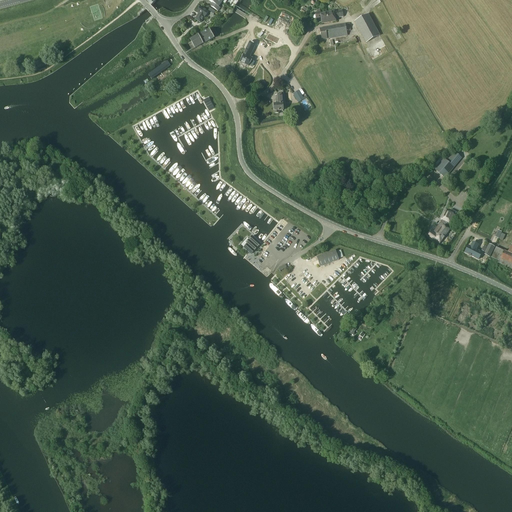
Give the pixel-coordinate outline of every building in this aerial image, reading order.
[(222,2),(218,0),(208,0),(209,0),(213,4),(212,7),(218,11),(220,8),(218,7),(222,2)] [(201,7),(197,13),(199,14),(195,19),(200,23),(204,18),(208,12),(201,7)] [(326,13),(328,23),(336,22),(335,19),(343,17),(342,10),(334,12),(326,13)] [(322,24),(328,23),(326,13),(321,14),(320,11),(317,12),(317,14),(315,14),(316,20),(321,19),(322,24)] [(354,22),(366,43),(380,36),(368,14),(354,22)] [(345,24),(320,29),(322,40),(347,36),(347,32),(351,31),(349,24),(345,24)] [(209,29),(199,35),(204,44),(214,38),(209,29)] [(204,44),(199,35),(198,35),(190,40),(195,49),(204,44)] [(246,50),(241,60),(240,62),(249,66),(252,59),(249,58),(252,52),(246,50)] [(221,58),(220,63),(218,67),(233,72),(236,63),(221,58)] [(38,68),(39,68),(44,66),(46,65),(44,59),(36,63),(38,68)] [(167,61),(148,74),(152,79),(171,66),(167,61)] [(293,94),(297,101),(303,98),(302,95),(303,94),(301,90),(293,94)] [(276,96),(276,104),(274,104),(274,111),(274,114),(279,113),(279,111),(283,111),(283,104),(284,104),(283,96),(276,96)] [(206,100),(204,100),(210,111),(214,109),(208,98),(206,100)] [(435,169),(434,170),(445,179),(462,159),(455,153),(454,154),(453,154),(444,159),(443,159),(435,169)] [(432,230),(428,236),(438,243),(439,244),(449,231),(445,227),(447,223),(450,225),(455,216),(456,213),(451,210),(449,213),(445,211),(441,220),(443,221),(435,232),(432,230)] [(247,245),(244,248),(251,254),(260,244),(252,237),(252,236),(245,243),(247,245)] [(470,246),(466,252),(477,259),(481,253),(477,250),(479,247),(474,243),(472,247),(470,246)] [(489,245),(484,255),(489,257),(494,247),(489,245)] [(336,251),(317,258),(316,258),(317,260),(318,260),(320,267),(339,260),(336,251)] [(511,254),(504,251),(500,259),(511,264),(511,254)]
